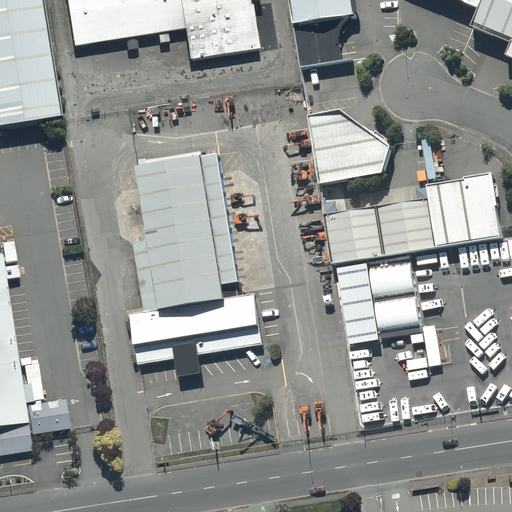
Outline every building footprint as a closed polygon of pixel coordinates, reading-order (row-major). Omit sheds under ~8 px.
[(39,0),(0,0),(0,125),(57,117),(39,0)] [(176,0),(68,0),(74,36),(180,21),(176,0)] [(176,0),(180,21),(184,52),(260,40),(254,0),(176,0)] [(350,0),(287,0),(291,19),(352,8),(350,0)] [(511,0),(476,0),(471,13),(509,29),(502,46),(511,50),(511,0)] [(335,98),(304,105),(316,175),(378,164),(386,139),(335,98)] [(202,142),(136,153),(160,298),(227,287),(202,142)] [(423,189),(431,238),(503,225),(493,163),(420,176),(423,189)] [(423,189),(318,208),(327,256),(431,238),(423,189)] [(0,248),(0,441),(31,436),(0,248)] [(160,298),(128,303),(133,333),(259,314),(254,283),(227,287),(160,298)] [(259,314),(133,333),(137,355),(262,335),(259,314)]
